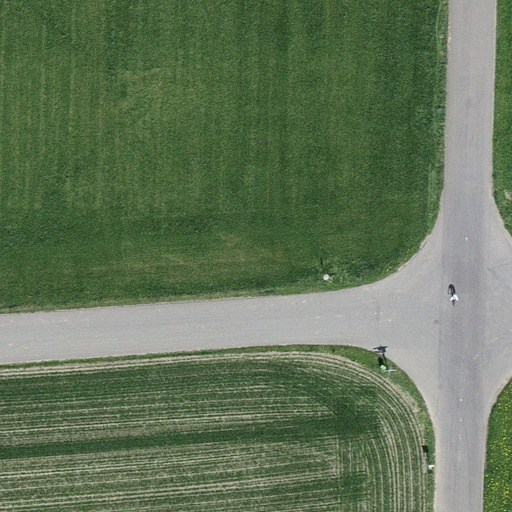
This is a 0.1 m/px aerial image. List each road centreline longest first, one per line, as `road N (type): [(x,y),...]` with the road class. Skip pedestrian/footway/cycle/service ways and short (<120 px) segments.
road 1 (residential): [(464,312),(0,344)]
road 2 (unclassified): [(473,0),(464,312)]
road 3 (unclassified): [(464,312),(458,511)]
